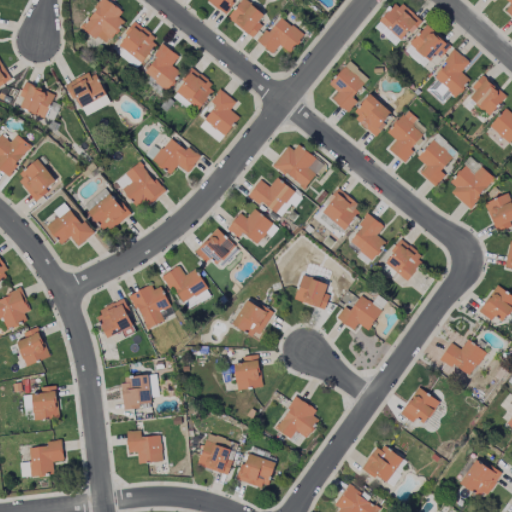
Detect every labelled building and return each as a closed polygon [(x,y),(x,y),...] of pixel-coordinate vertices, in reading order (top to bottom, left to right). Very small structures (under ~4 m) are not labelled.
[(105,46),(127,17),(103,0),(100,0),(81,27),(105,46)] [(253,38),(262,25),(258,23),(264,14),(243,0),(241,0),(228,20),(253,38)] [(400,42),(420,22),(398,1),(379,21),(400,42)] [(289,53),(303,35),(280,17),(268,33),(265,30),(256,42),(272,54),(279,45),(289,53)] [(117,47),(143,63),(158,37),(132,22),(117,47)] [(440,58),(450,47),(426,25),(409,44),(429,62),(436,54),(440,58)] [(152,56),(155,58),(143,73),(166,91),(180,73),(171,66),(178,57),(162,44),(152,56)] [(469,62),(454,50),(432,78),(456,97),(469,80),(460,73),(469,62)] [(0,84),(9,79),(0,64),(0,84)] [(348,113),(332,99),(339,92),(330,84),(345,67),(364,83),(352,97),(358,102),(355,106),(348,113)] [(175,91),(198,110),(215,88),(192,69),(175,91)] [(93,71),(66,85),(78,109),(106,95),(93,71)] [(492,112),(506,97),(482,75),(471,87),(475,91),(469,97),(482,110),(486,106),(492,112)] [(23,98),(19,109),(45,118),(53,93),(23,83),(19,97),(23,98)] [(204,121),(226,136),(239,117),(229,111),(236,101),(219,90),(210,103),(214,106),(204,121)] [(376,136),(357,120),(361,115),(356,111),(358,108),(370,93),(392,112),(383,123),(386,125),(382,130),(376,136)] [(511,114),(505,109),(489,126),(508,144),(511,139),(511,114)] [(405,163),(389,149),(396,140),(388,133),(390,129),(403,115),(415,125),(414,126),(424,135),(412,149),(415,152),(411,157),(405,163)] [(199,126),(218,143),(223,137),(204,121),(199,126)] [(0,169),(7,175),(31,147),(17,134),(10,142),(1,134),(0,135),(0,169)] [(177,165),(188,173),(200,156),(187,147),(185,150),(169,138),(152,162),(170,175),(177,165)] [(436,187),(420,173),(426,166),(418,158),(423,152),(434,140),(453,157),(441,171),(446,175),(440,182),(436,187)] [(273,165),(289,146),(294,150),(299,144),(317,159),(308,168),(316,174),(304,188),(300,186),(300,184),(287,173),(285,175),(280,170),(273,165)] [(16,175),(34,200),(57,184),(39,159),(16,175)] [(164,192),(139,162),(124,174),(132,182),(122,190),(136,207),(146,199),(150,204),(164,192)] [(471,208),(452,193),(456,187),(450,182),(454,178),(465,166),(474,174),(481,166),(494,178),(479,195),(480,198),(476,202),(471,208)] [(250,196),(261,182),(270,189),(278,179),(281,181),(295,193),(286,204),(285,203),(279,209),(280,210),(277,213),(262,200),(259,203),(254,199),(250,196)] [(324,212),(331,203),(329,200),(339,188),(359,205),(355,209),(359,212),(356,216),(345,229),(324,212)] [(497,233),(485,204),(487,203),(507,194),(511,206),(511,220),(510,221),(511,227),(506,230),(497,233)] [(130,213),(121,201),(117,204),(110,195),(88,212),(103,233),(130,213)] [(92,234),(69,208),(46,228),(61,245),(70,237),(78,247),(92,234)] [(241,214),(247,219),(255,209),(261,213),(275,224),(263,239),(262,239),(257,244),(243,233),(239,237),(234,233),(229,229),(241,214)] [(367,214),(383,226),(376,235),(385,242),(371,260),(360,252),(361,250),(351,242),(362,227),(359,225),(363,219),(367,214)] [(218,227),(226,235),(236,246),(217,265),(214,262),(216,260),(213,257),(206,264),(201,260),(193,251),(218,227)] [(388,263),(396,253),(393,250),(397,246),(402,239),(410,246),(411,245),(418,251),(417,252),(422,256),(419,259),(423,262),(409,280),(388,263)] [(0,282),(8,278),(0,261),(0,282)] [(180,265),(186,275),(195,268),(198,273),(208,288),(184,304),(175,289),(171,292),(169,288),(162,277),(180,265)] [(304,275),(328,284),(325,293),(330,295),(328,302),(325,309),(295,299),(299,290),(304,275)] [(152,283),(155,289),(162,285),(164,290),(172,307),(161,312),(166,321),(148,330),(145,325),(146,324),(139,309),(134,311),(131,305),(127,296),(152,283)] [(498,286),(506,292),(511,296),(511,307),(502,321),(495,316),(492,320),(481,312),(479,311),(498,286)] [(5,328),(26,322),(24,313),(29,311),(22,290),(0,297),(0,318),(2,318),(5,328)] [(361,295),(383,310),(369,330),(359,323),(354,330),(337,318),(343,310),(345,306),(350,310),(361,295)] [(124,298),(128,306),(130,312),(127,313),(133,325),(108,337),(96,311),(124,298)] [(248,301),(261,309),(263,305),(268,308),(274,312),(260,334),(255,331),(252,336),(248,333),(233,323),(248,301)] [(49,357),(38,329),(14,338),(25,366),(49,357)] [(468,340),(471,343),(485,353),(468,376),(454,365),(452,368),(446,364),(440,359),(452,343),(461,350),(468,340)] [(259,355),(263,387),(253,388),(238,390),(235,364),(250,361),(250,356),(259,355)] [(148,375),(131,377),(126,378),(127,383),(122,384),(126,410),(140,408),(139,404),(152,402),(148,375)] [(151,398),(158,396),(155,375),(148,376),(151,398)] [(57,419),(56,387),(40,387),(40,394),(32,394),(33,419),(57,419)] [(419,388),(427,394),(439,403),(424,423),(417,418),(414,422),(408,418),(401,413),(419,388)] [(296,395),(317,410),(314,416),(319,420),(307,437),(296,430),(291,437),(277,428),(290,410),(287,408),(291,401),(296,395)] [(161,434),(142,436),(142,430),(136,431),(128,432),(130,452),(139,451),(140,464),(148,463),(164,461),(161,434)] [(63,461),(61,440),(46,441),(47,446),(28,448),(31,477),(53,475),(52,462),(63,461)] [(231,449),(228,459),(233,461),(231,467),(228,475),(198,464),(202,454),(206,440),(231,449)] [(384,446),(389,449),(403,459),(387,482),(377,475),(375,477),(369,473),(362,468),(377,447),(381,450),(384,446)] [(250,453),(276,463),(268,485),(263,484),(262,488),(237,479),(241,468),(242,464),(245,465),(250,453)] [(479,497),(483,492),(487,495),(503,473),(494,466),(489,463),(487,466),(477,459),(460,483),(475,494),(479,497)] [(20,477),(30,476),(29,463),(20,463),(20,477)] [(335,504),(349,484),(357,490),(362,493),(361,495),(375,505),(376,504),(381,508),(378,511),(338,511),(341,508),(335,504)]
